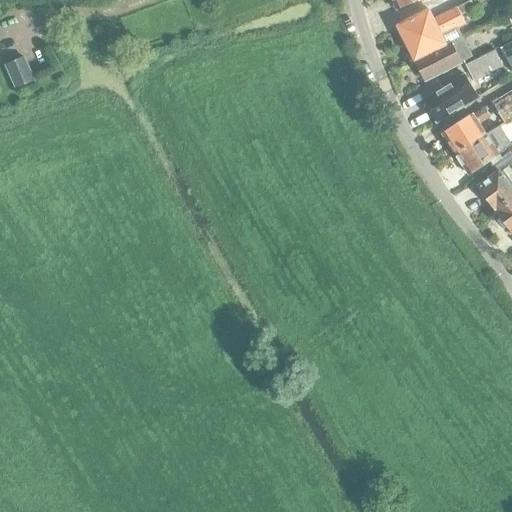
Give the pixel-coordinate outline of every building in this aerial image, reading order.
[(394,0),(398,10),(423,0),(394,0)] [(408,45),(472,11),(476,9),(472,0),(434,20),(430,11),(398,27),(408,45)] [(462,16),(408,45),(417,63),(463,39),(457,28),(466,24),(462,16)] [(461,62),(472,57),(463,39),(417,63),(426,81),(461,63),(461,62)] [(511,42),(502,48),(511,65),(511,42)] [(15,84),(37,74),(29,56),(7,65),(15,84)] [(437,123),(475,100),(462,78),(424,101),(437,123)] [(511,90),(493,103),(506,124),(511,120),(511,90)] [(474,115),(443,136),(457,155),(486,135),(479,125),(491,117),(484,108),(474,115)] [(486,135),(457,155),(470,175),(490,161),(499,154),(502,152),(511,145),(499,127),(486,135)] [(511,153),(493,165),(498,172),(478,186),(494,210),(511,197),(511,169),(511,167),(511,166),(511,153)] [(511,235),(511,197),(494,210),(511,235)]
